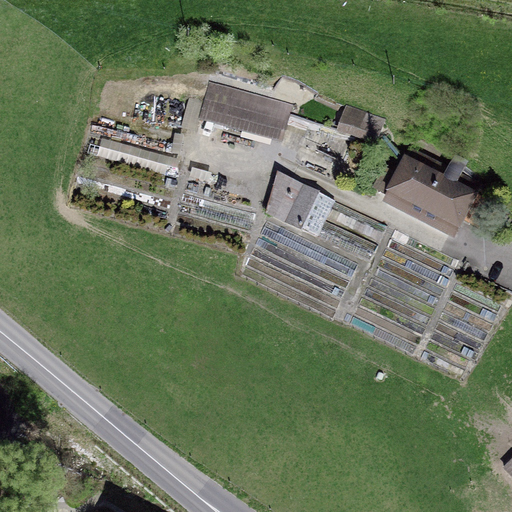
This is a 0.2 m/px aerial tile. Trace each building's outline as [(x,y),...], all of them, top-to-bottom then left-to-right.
[(294,104),(209,82),(199,122),(284,144),(294,104)] [(382,127),(345,114),(339,130),(376,144),(382,127)] [(481,191),(408,153),(384,199),(457,237),(481,191)] [(349,160),(353,171),(371,165),(367,154),(349,160)] [(379,179),(369,176),(366,185),(377,188),(379,179)] [(387,227),(276,177),(266,214),(371,266),(387,227)] [(511,463),(500,475),(511,486),(511,463)]
